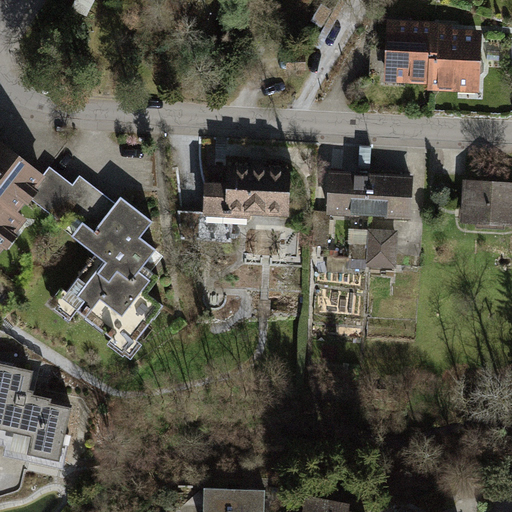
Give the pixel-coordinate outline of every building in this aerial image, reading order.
[(161,0),(183,11),(189,0),(161,0)] [(434,29),(389,28),(388,79),(432,81),(434,29)] [(448,29),(434,29),(432,81),(432,88),(477,89),(479,36),(448,35),(448,29)] [(45,178),(0,142),(0,225),(15,237),(27,220),(19,214),(30,199),(45,178)] [(224,183),(201,181),(201,212),(180,212),(180,251),(233,252),(234,216),(288,221),(290,170),(225,165),(224,183)] [(115,204),(81,178),(74,187),(51,169),(45,178),(30,199),(69,230),(66,233),(103,261),(85,286),(76,278),(60,300),(114,341),(111,344),(128,358),(162,308),(147,297),(161,279),(152,273),(163,258),(139,238),(152,223),(120,198),(115,204)] [(369,175),(328,172),(325,214),(325,216),(331,216),(366,217),(369,175)] [(413,177),(369,175),(366,217),(411,220),(413,177)] [(511,185),(467,184),(466,223),(511,224),(511,185)] [(325,214),(312,214),(311,247),(328,249),(331,216),(325,216),(325,214)] [(15,237),(0,225),(0,250),(2,248),(5,251),(15,237)] [(398,232),(368,230),(367,268),(396,270),(398,232)] [(30,372),(0,365),(0,450),(4,452),(2,462),(59,473),(61,461),(69,462),(71,445),(62,443),(70,410),(48,405),(49,400),(31,397),(31,393),(27,391),(30,372)] [(262,511),(263,492),(202,490),(202,511),(262,511)] [(347,511),(349,504),(304,495),(301,511),(347,511)]
